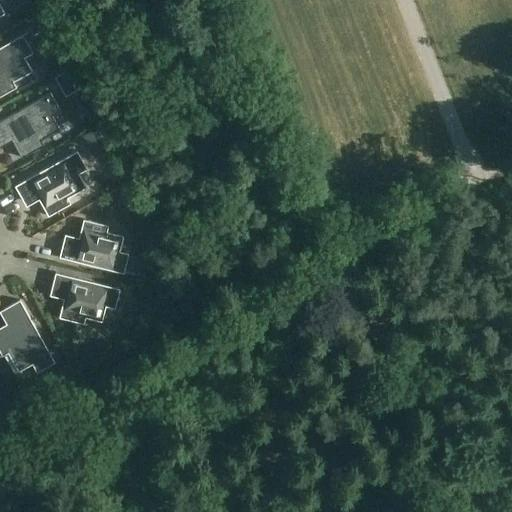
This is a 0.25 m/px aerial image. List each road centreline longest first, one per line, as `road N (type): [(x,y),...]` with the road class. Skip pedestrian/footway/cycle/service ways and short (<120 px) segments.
road 1 (track): [(0,458),(338,261)]
road 2 (track): [(338,261),(419,204),(498,166)]
